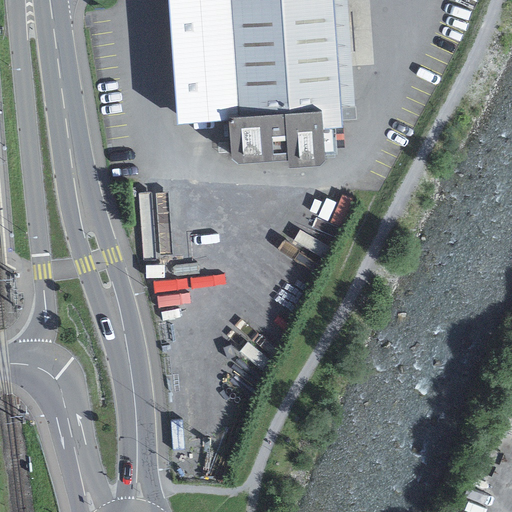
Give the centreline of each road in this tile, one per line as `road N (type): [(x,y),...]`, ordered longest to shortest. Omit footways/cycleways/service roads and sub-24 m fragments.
road 1 (secondary): [(50,0),(83,213),(128,357),(136,511)]
road 2 (secondary): [(35,0),(29,29),(45,307),(31,364)]
road 3 (tertiary): [(31,364),(56,380),(94,511)]
